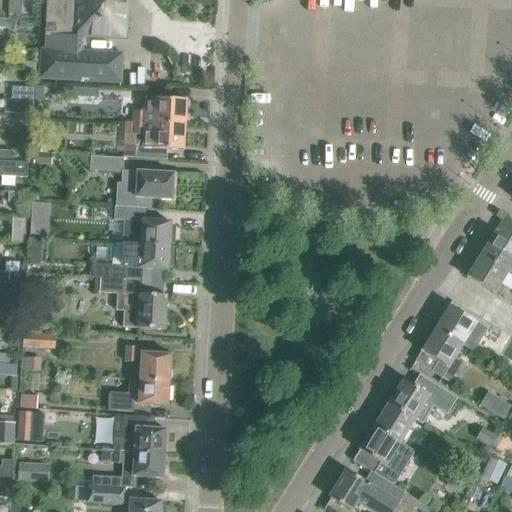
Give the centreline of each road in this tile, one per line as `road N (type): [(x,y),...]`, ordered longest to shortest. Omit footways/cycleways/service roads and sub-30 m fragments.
road 1 (residential): [(238,0),(210,511)]
road 2 (unknown): [(288,31),(282,158),(298,174),(433,179),(511,50)]
road 3 (residential): [(279,511),(511,143)]
